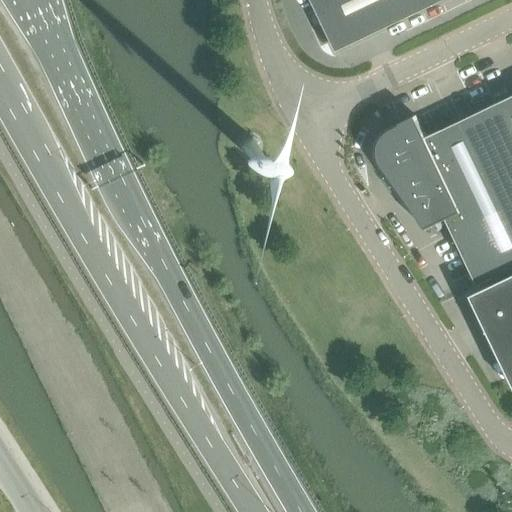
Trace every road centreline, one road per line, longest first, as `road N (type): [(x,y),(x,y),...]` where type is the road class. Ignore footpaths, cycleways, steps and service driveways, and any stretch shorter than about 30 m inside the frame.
road 1 (primary): [(297,511),(32,0)]
road 2 (primary): [(0,80),(88,248),(252,511)]
road 3 (unclassified): [(299,122),(493,430),(511,443)]
road 4 (unclassified): [(299,122),(511,17)]
road 5 (unclassified): [(255,0),(299,122)]
